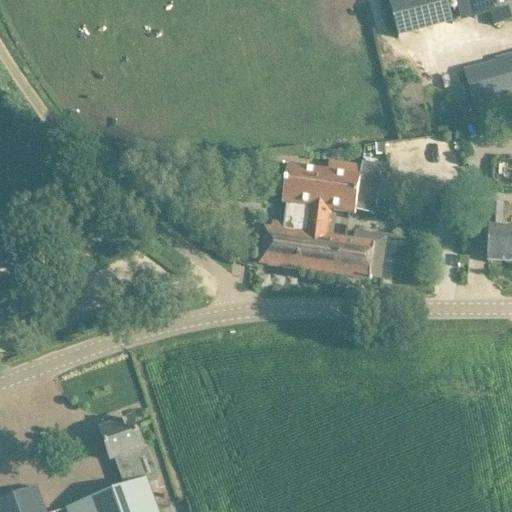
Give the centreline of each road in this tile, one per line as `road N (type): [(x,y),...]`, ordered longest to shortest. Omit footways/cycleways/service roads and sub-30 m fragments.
road 1 (unclassified): [(249,308),(133,214),(83,160),(0,34)]
road 2 (unclassified): [(249,308),(511,308)]
road 3 (unclassified): [(0,382),(249,308)]
